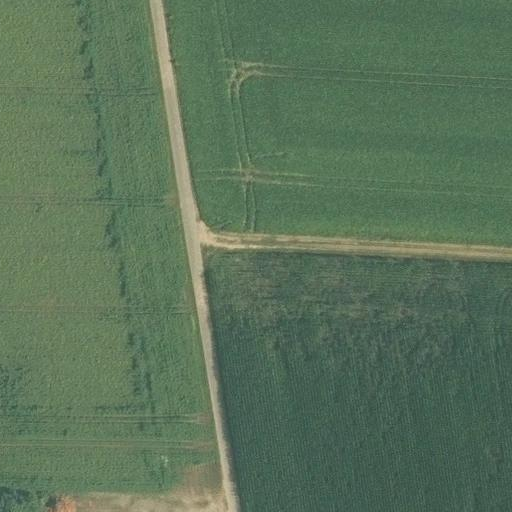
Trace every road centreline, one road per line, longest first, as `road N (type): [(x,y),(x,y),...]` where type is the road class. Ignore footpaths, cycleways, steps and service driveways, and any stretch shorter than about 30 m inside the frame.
road 1 (unclassified): [(160,0),(236,511)]
road 2 (track): [(194,238),(511,256)]
